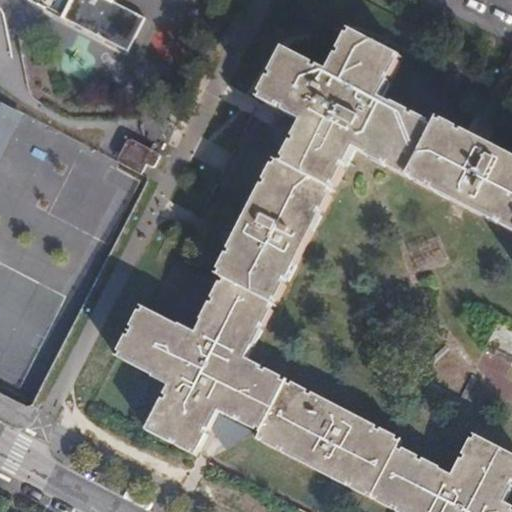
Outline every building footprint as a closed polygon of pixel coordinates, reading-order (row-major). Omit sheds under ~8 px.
[(31,0),(30,2),(128,52),(145,19),(114,3),(115,0),(31,0)] [(499,511),(511,487),(511,470),(466,447),(445,488),(433,482),(434,480),(392,459),(395,452),(240,372),(245,360),(247,361),(349,163),(361,169),(361,171),(511,248),(511,173),(433,133),(430,139),(388,118),(387,119),(375,113),(396,72),(344,44),(322,86),(278,62),(252,113),(296,136),(275,177),(268,174),(234,240),(209,288),(216,291),(194,333),(196,334),(189,346),(173,337),(172,339),(135,319),(109,369),(147,390),(147,391),(162,399),(139,443),(189,469),(212,425),(253,446),(250,452),(365,511),(499,511)] [(0,158),(22,117),(0,105),(0,158)] [(156,167),(161,158),(161,157),(161,156),(160,154),(133,141),(132,141),(131,141),(130,141),(129,141),(127,142),(119,158),(119,160),(119,161),(120,163),(121,164),(128,167),(142,175),(143,175),(148,165),(153,168),(154,168),(156,168),(156,167)] [(511,331),(498,325),(484,351),(511,365),(511,331)]
